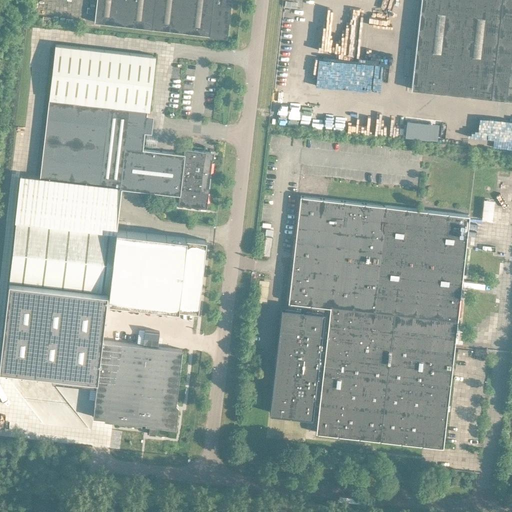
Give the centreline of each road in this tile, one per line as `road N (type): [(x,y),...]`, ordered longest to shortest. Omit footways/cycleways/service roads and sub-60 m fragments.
road 1 (unclassified): [(209,482),(261,0)]
road 2 (unclassified): [(209,482),(443,511)]
road 3 (unknown): [(489,484),(511,270)]
road 4 (unclassified): [(88,468),(209,482)]
